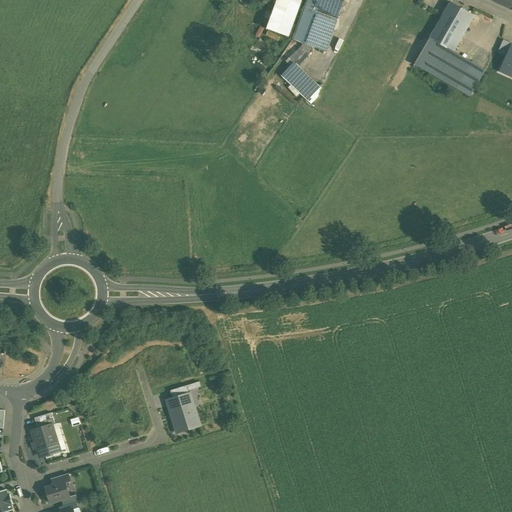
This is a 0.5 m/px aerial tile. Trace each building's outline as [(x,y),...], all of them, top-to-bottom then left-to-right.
[(301,0),(275,0),(265,29),(288,37),(301,0)] [(306,0),(304,8),(337,21),(344,0),(306,0)] [(511,0),(488,0),(511,10),(511,0)] [(474,16),(450,3),(429,38),(454,53),(474,16)] [(304,8),(299,22),(292,39),(305,44),(312,47),(325,51),(337,21),(304,8)] [(482,71),(427,40),(413,66),(468,96),(482,71)] [(511,43),(503,40),(497,53),(507,57),(511,46),(511,43)] [(282,76),(312,102),(320,88),(298,68),(308,55),(312,47),(305,44),(285,62),(290,66),(282,76)] [(511,46),(507,57),(500,72),(511,77),(511,74),(511,46)] [(187,386),(170,391),(173,399),(190,394),(187,386)] [(173,399),(167,401),(176,430),(187,427),(188,429),(200,426),(194,408),(190,394),(173,399)] [(46,415),(34,418),(36,424),(48,421),(46,415)] [(48,421),(36,424),(38,430),(49,426),(48,421)] [(38,430),(32,432),(40,457),(45,456),(53,453),(60,451),(52,426),(49,426),(38,430)] [(68,474),(51,479),(53,486),(65,482),(65,484),(71,482),(68,474)] [(53,486),(45,489),(50,503),(70,497),(65,484),(65,482),(53,486)] [(0,491),(0,511),(7,511),(13,511),(11,505),(13,504),(10,495),(8,495),(6,490),(0,491)] [(76,502),(59,507),(60,511),(64,511),(72,510),(78,508),(76,502)]
